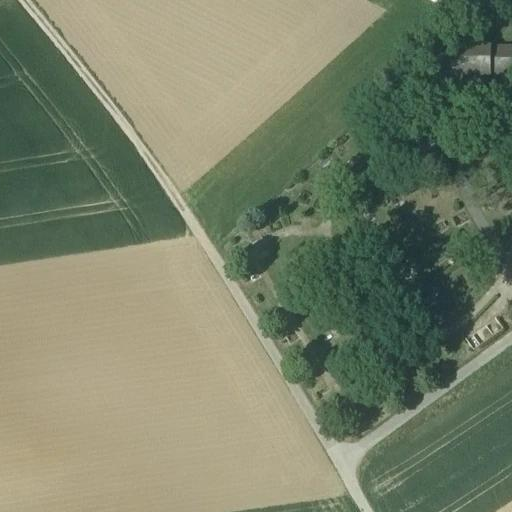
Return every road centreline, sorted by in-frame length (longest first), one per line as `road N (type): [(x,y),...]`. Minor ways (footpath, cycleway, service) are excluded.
road 1 (track): [(339,463),(189,214),(24,0)]
road 2 (track): [(339,463),(511,345)]
